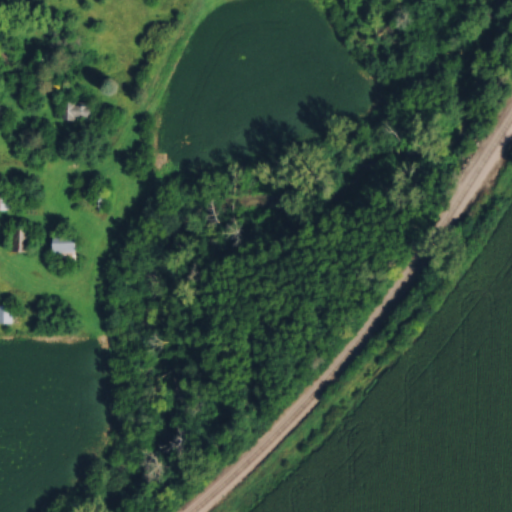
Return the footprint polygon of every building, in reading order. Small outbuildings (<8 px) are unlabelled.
[(100,119),(100,101),(65,101),(65,119),(100,119)] [(21,191),(0,191),(0,207),(21,207),(21,191)] [(37,226),(12,226),(12,249),(37,249),(37,226)] [(82,261),(82,233),(57,233),(57,261),(82,261)] [(0,303),(0,321),(13,321),(13,303),(0,303)]
